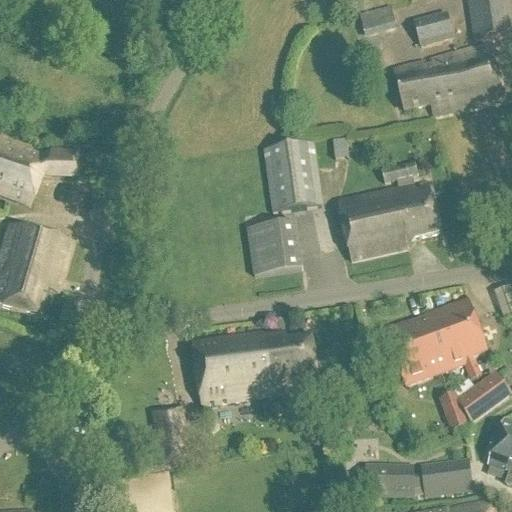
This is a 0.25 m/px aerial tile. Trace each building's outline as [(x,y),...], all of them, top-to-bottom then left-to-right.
[(475,48),(511,41),(511,25),(507,0),(501,0),(467,5),(475,48)] [(391,10),(376,14),(382,39),(397,35),(391,10)] [(420,51),(453,42),(447,17),(414,26),(420,51)] [(509,105),(492,47),(392,76),(404,117),(431,109),(433,119),(509,105)] [(352,141),(339,142),(341,159),(354,157),(352,141)] [(51,160),(45,161),(0,143),(0,199),(29,210),(41,179),(74,179),(74,159),(51,157),(51,160)] [(263,155),(272,218),(322,211),(313,148),(263,155)] [(417,180),(415,169),(382,177),(385,188),(397,185),(399,195),(339,208),(352,267),(408,255),(416,246),(440,240),(431,195),(416,198),(415,192),(412,182),(417,180)] [(254,282),(302,275),(296,227),(247,234),(254,282)] [(70,247),(8,230),(0,260),(0,311),(40,322),(47,296),(56,299),(70,247)] [(511,316),(511,288),(500,292),(508,318),(511,316)] [(470,307),(428,322),(447,377),(465,371),(472,386),(482,381),(476,368),(474,362),(488,358),(470,307)] [(447,377),(428,322),(387,336),(406,392),(447,377)] [(286,346),(285,340),(263,343),(262,341),(194,350),(202,412),(299,399),(298,391),(318,388),(312,342),(286,346)] [(457,408),(473,430),(511,402),(511,398),(497,378),(457,408)] [(461,415),(457,408),(459,406),(456,399),(442,404),(439,405),(445,421),(461,415)] [(191,468),(182,412),(151,417),(160,472),(191,468)] [(511,427),(505,425),(488,471),(511,479),(507,490),(511,492),(511,427)] [(366,471),(367,504),(415,503),(415,495),(424,494),(426,502),(474,496),(470,464),(427,469),(421,470),(423,479),(416,480),(415,470),(366,471)]
